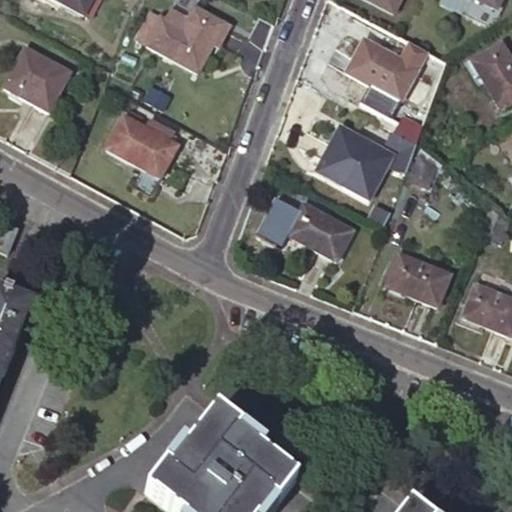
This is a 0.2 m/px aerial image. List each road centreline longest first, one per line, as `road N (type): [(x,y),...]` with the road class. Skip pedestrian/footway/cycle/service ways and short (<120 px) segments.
road 1 (residential): [(511,396),(205,277)]
road 2 (residential): [(205,277),(305,0)]
road 3 (residential): [(205,277),(0,167)]
